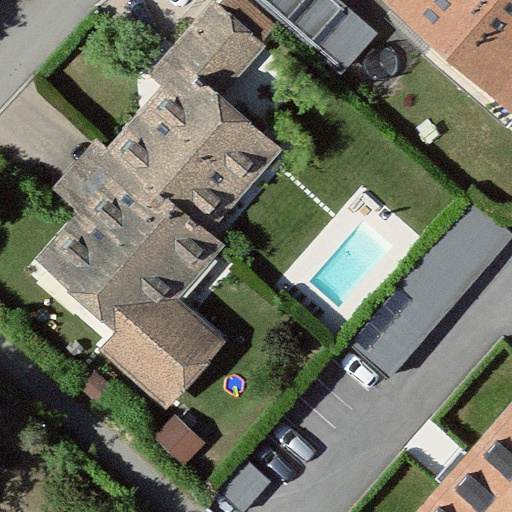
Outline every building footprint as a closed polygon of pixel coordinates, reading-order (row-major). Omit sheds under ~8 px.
[(167,82),(108,148),(208,226),(281,143),(220,90),(263,41),(215,0),(154,70),(167,82)] [(376,31),(341,0),(266,0),(342,68),(376,31)] [(511,0),(396,0),(398,2),(511,101),(511,0)] [(223,240),(208,226),(108,148),(99,140),(59,185),(85,208),(43,256),(123,326),(105,346),(168,401),(225,337),(175,294),(223,240)] [(476,201),(350,342),(389,377),(511,239),(511,233),(495,218),(476,201)] [(511,511),(511,411),(426,511),(511,511)] [(205,442),(177,415),(156,436),(183,463),(205,442)] [(272,480),(245,458),(219,489),(245,511),(272,480)]
